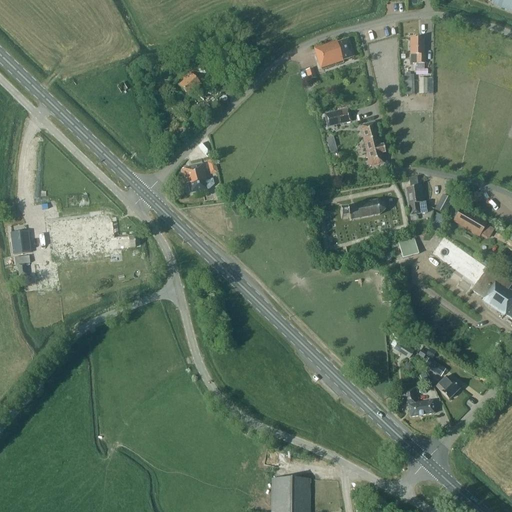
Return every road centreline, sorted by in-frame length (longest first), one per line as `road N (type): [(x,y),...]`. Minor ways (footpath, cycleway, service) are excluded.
road 1 (primary): [(425,461),(145,193)]
road 2 (unclassified): [(400,493),(229,408),(201,370),(177,288)]
road 3 (unclassified): [(145,193),(281,58),(358,27)]
road 4 (residential): [(511,195),(391,169),(358,27)]
road 5 (unclassified): [(177,288),(73,336),(0,427)]
road 6 (primary): [(145,193),(0,55)]
road 7 (unclassified): [(132,207),(0,79)]
road 8 (unclassified): [(511,35),(427,14),(358,27)]
road 9 (unclassified): [(425,461),(511,372)]
